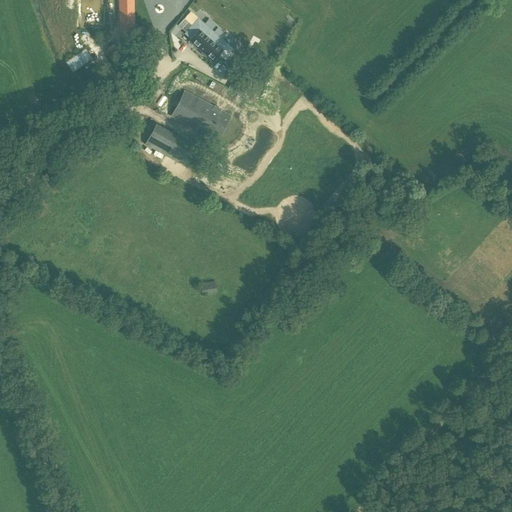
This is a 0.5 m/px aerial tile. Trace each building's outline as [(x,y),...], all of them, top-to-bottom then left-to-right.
[(133,0),(118,0),(120,38),(134,38),(133,0)] [(228,45),(203,23),(200,25),(195,21),(184,34),(190,39),(189,41),(213,62),(223,51),(228,45)] [(85,49),(66,63),(72,73),(92,60),(85,49)] [(192,67),(186,83),(210,92),(207,99),(225,105),(228,97),(224,96),(225,93),(219,91),(218,93),(210,90),(215,76),(192,67)] [(243,97),(251,82),(246,79),(237,94),(243,97)] [(231,116),(184,91),(171,116),(218,141),(231,116)] [(199,147),(156,123),(144,145),(187,168),(199,147)] [(206,171),(200,168),(196,174),(202,178),(206,171)] [(202,295),(216,292),(214,281),(200,284),(202,295)]
